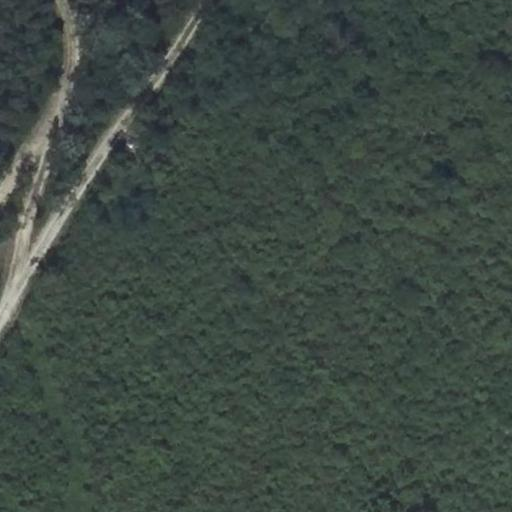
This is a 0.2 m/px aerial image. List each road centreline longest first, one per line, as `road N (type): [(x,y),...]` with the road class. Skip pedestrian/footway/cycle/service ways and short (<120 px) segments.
road 1 (track): [(205,0),(0,323)]
road 2 (track): [(0,200),(48,143),(71,89),(79,22),(64,0)]
road 3 (track): [(4,315),(48,143)]
